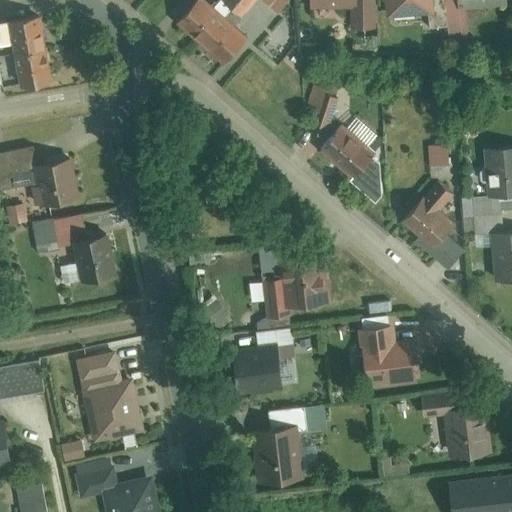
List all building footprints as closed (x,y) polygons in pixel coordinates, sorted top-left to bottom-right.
[(208,0),(202,0),(182,22),(227,63),(250,39),(208,0)] [(224,0),(223,1),(239,14),(251,0),(224,0)] [(312,0),(313,2),(346,1),(347,30),(376,29),(375,0),(312,0)] [(428,0),(387,0),(388,16),(430,14),(428,0)] [(511,0),(445,0),(450,51),(474,48),(470,9),(511,4),(511,0)] [(14,54),(47,48),(42,19),(0,26),(0,40),(1,48),(13,46),(14,54)] [(47,48),(14,54),(20,90),(53,84),(47,48)] [(340,95),(313,84),(304,107),(315,112),(309,127),(324,133),(340,95)] [(339,124),(319,149),(349,179),(373,201),(381,195),(377,162),(371,156),(373,152),(339,124)] [(45,208),(37,163),(34,147),(0,153),(0,198),(5,197),(9,218),(28,214),(25,201),(35,199),(37,209),(45,208)] [(511,148),(489,150),(494,198),(511,196),(511,148)] [(81,200),(73,157),(37,163),(45,208),(62,204),(81,200)] [(453,193),(436,178),(400,219),(418,235),(415,239),(446,266),(462,248),(443,231),(454,219),(440,208),(453,193)] [(58,221),(33,226),(38,253),(64,248),(58,221)] [(511,234),(489,236),(493,279),(511,277),(511,234)] [(108,238),(75,245),(83,282),(116,275),(108,238)] [(283,260),(285,278),(262,280),(266,321),(293,318),(292,306),(331,303),(326,256),(283,260)] [(256,351),(232,352),(235,398),(292,394),(289,360),(298,360),(296,325),(254,328),(256,351)] [(397,330),(360,333),(365,385),(417,381),(414,345),(399,347),(397,330)] [(118,350),(77,359),(93,439),(145,428),(134,376),(124,378),(118,350)] [(0,465),(15,464),(9,425),(0,426),(0,392),(42,386),(38,363),(0,369),(0,465)] [(467,393),(421,397),(423,419),(447,417),(450,456),(494,453),(490,406),(469,408),(467,393)] [(296,427),(253,434),(260,486),(304,479),(296,427)] [(72,467),(78,496),(108,490),(112,511),(162,511),(154,473),(120,480),(115,458),(72,467)] [(511,511),(511,471),(447,479),(450,511),(511,511)] [(24,511),(46,511),(42,485),(20,489),(24,511)]
